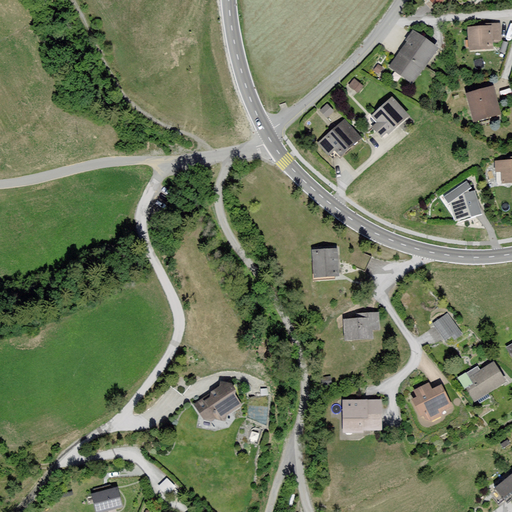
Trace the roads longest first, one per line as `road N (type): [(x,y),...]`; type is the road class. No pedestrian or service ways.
road 1 (tertiary): [(267,137),(329,203),(379,235),(446,254),(511,253)]
road 2 (residential): [(267,137),(237,152),(164,165),(126,161),(0,185)]
road 3 (track): [(73,0),(126,97),(222,154)]
road 4 (unclassified): [(404,0),(352,63),(267,137)]
road 5 (tertiary): [(230,0),(240,66),(267,137)]
